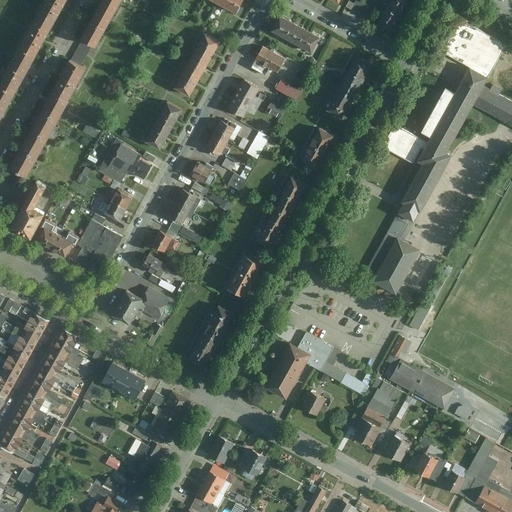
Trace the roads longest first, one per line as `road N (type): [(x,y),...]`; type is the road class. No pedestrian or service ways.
road 1 (residential): [(405,59),(217,400)]
road 2 (residential): [(87,325),(266,0)]
road 3 (residential): [(80,0),(64,45),(0,148)]
road 4 (residential): [(217,400),(87,325)]
road 5 (residential): [(217,400),(348,468)]
road 6 (residential): [(0,427),(63,312)]
road 7 (residential): [(291,0),(405,59)]
road 8 (residential): [(217,400),(156,511)]
